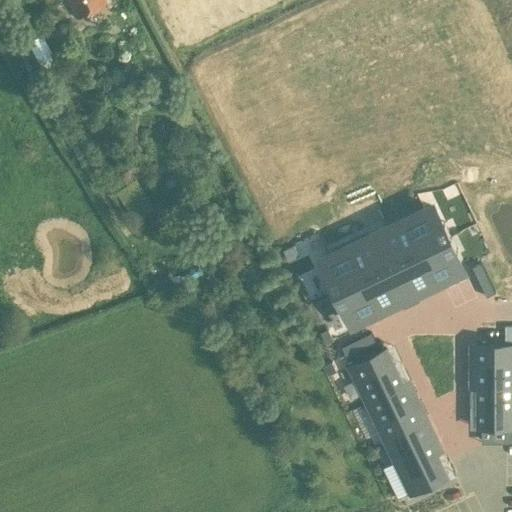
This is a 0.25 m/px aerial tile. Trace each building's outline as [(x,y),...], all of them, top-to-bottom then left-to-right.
[(67,0),(76,17),(107,3),(105,0),(67,0)] [(511,0),(455,0),(479,57),(511,43),(511,0)] [(50,41),(38,47),(50,72),(63,66),(50,41)] [(134,216),(152,206),(136,177),(118,187),(134,216)] [(431,204),(322,257),(331,276),(333,275),(332,274),(337,271),(351,300),(346,302),(345,301),(344,302),(353,321),(399,298),(401,297),(400,295),(413,289),(414,291),(462,268),(453,249),(451,250),(452,251),(447,254),(433,225),(438,223),(439,224),(441,223),(431,204)] [(294,244),(283,249),(288,260),(299,254),(294,244)] [(486,295),(495,291),(481,261),(472,265),(486,295)] [(328,328),(320,332),(326,343),(333,339),(328,328)] [(371,330),(341,345),(345,354),(375,339),(371,330)] [(511,342),(477,343),(477,384),(511,383),(511,342)] [(386,346),(349,364),(366,401),(404,384),(386,346)] [(332,361),(323,366),(327,374),(336,370),(332,361)] [(511,383),(477,384),(477,425),(511,425),(511,383)] [(404,384),(366,401),(384,438),(421,420),(421,419),(404,384)] [(421,420),(384,438),(410,493),(447,475),(436,451),(442,448),(427,416),(421,419),(421,420)]
